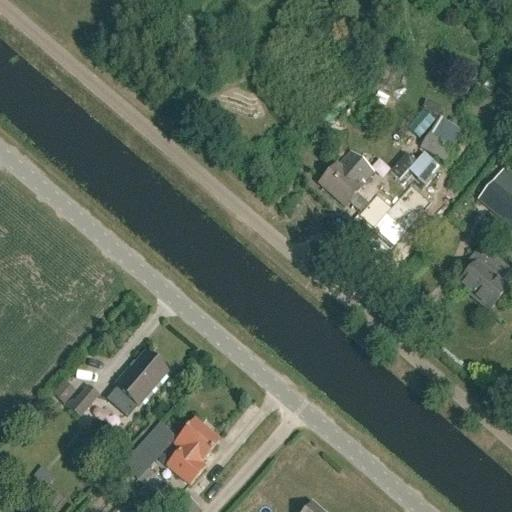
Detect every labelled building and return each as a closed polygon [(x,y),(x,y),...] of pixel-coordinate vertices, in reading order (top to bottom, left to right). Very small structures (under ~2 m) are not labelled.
[(452,150),(430,137),(421,151),(443,165),(452,150)] [(373,173),(349,154),(338,167),(335,164),(317,186),(345,210),(363,188),(362,187),(373,173)] [(511,176),(504,170),(477,203),(511,232),(511,176)] [(387,253),(412,230),(391,207),(377,220),(370,212),(358,222),(387,253)] [(511,273),(481,248),(470,261),(476,266),(458,288),(489,314),(508,291),(501,285),(511,273)] [(168,373),(147,354),(129,375),(127,372),(114,388),(138,409),(168,373)] [(209,379),(218,393),(229,386),(220,372),(209,379)] [(98,398),(86,388),(67,410),(79,420),(98,398)] [(221,445),(196,423),(175,447),(181,452),(168,468),(192,488),(207,470),(203,467),(221,445)] [(170,439),(161,431),(152,441),(150,439),(140,450),(137,448),(120,468),(152,496),(163,483),(145,468),(161,450),(170,439)] [(41,469),(27,483),(39,494),(52,480),(41,469)] [(181,494),(166,511),(194,511),(197,508),(181,494)]
